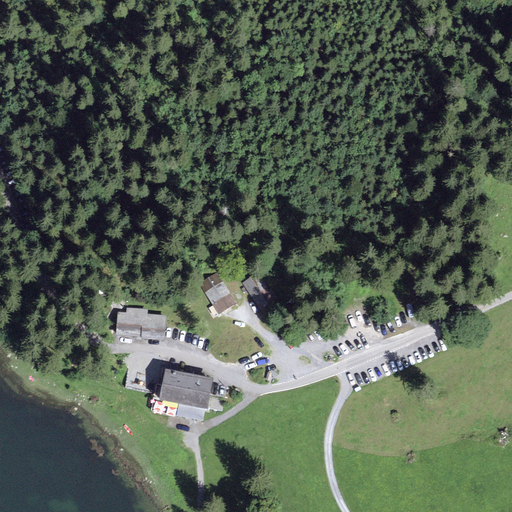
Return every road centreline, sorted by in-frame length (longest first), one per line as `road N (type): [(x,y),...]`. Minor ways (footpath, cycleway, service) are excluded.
road 1 (tertiary): [(511,295),(283,387),(259,390),(166,348)]
road 2 (unclassified): [(166,348),(113,342),(70,321),(41,274),(0,171)]
road 3 (track): [(345,511),(328,454),(345,384),(338,367)]
